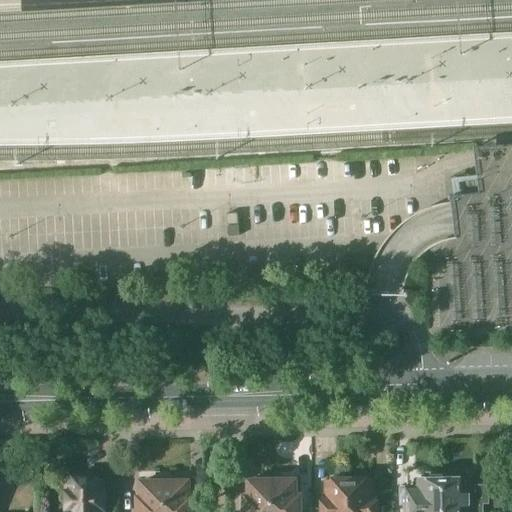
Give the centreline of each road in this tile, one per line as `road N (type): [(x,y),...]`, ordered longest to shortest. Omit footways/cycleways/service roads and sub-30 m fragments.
road 1 (secondary): [(0,398),(511,386)]
road 2 (unknown): [(0,267),(372,246)]
